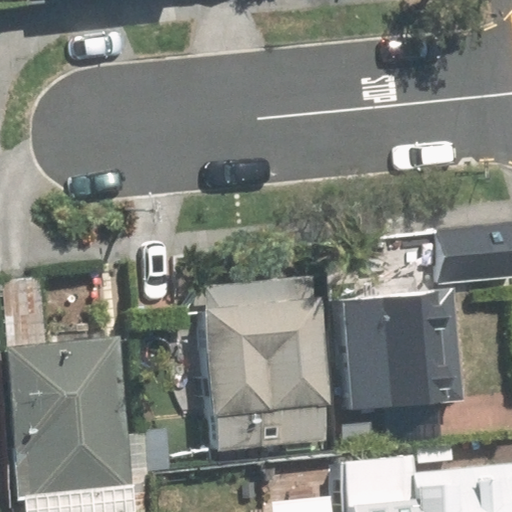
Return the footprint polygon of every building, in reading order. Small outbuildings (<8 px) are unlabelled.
[(431,230),(434,277),(511,271),(511,233),(511,224),(431,230)] [(316,269),(196,279),(211,448),(331,437),(316,269)] [(446,284),(338,293),(348,404),(456,394),(446,284)] [(133,511),(119,328),(0,337),(0,357),(12,511),(133,511)] [(511,511),(511,459),(405,467),(404,444),(333,448),(335,480),(262,485),(264,511),(511,511)]
